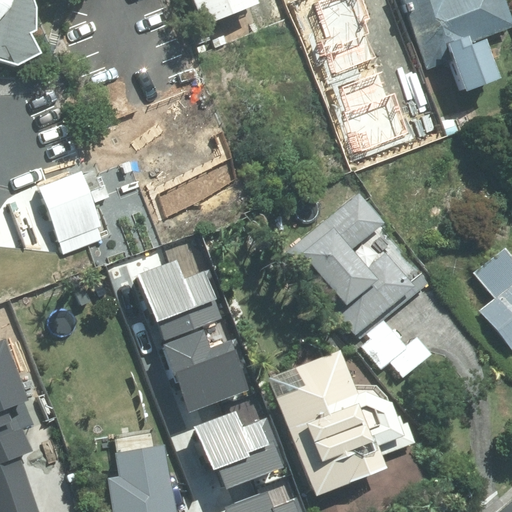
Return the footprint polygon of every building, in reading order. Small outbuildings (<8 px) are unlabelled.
[(0,0),(0,44),(25,0),(0,0)] [(244,0),(182,0),(193,26),(247,5),(244,0)] [(372,0),(292,0),(308,39),(378,12),(372,0)] [(394,0),(422,69),(439,62),(452,94),(486,81),(470,41),(505,27),(493,0),(394,0)] [(67,184),(19,204),(39,254),(88,234),(67,184)] [(351,195),(278,254),(373,370),(384,361),(397,378),(425,355),(411,338),(400,347),(378,320),(423,283),(351,195)] [(473,313),(504,351),(511,344),(511,268),(497,250),(468,274),(490,299),(473,313)] [(192,297),(138,327),(183,408),(206,395),(232,441),(263,424),(192,297)] [(0,419),(9,416),(25,448),(53,434),(37,401),(30,380),(22,383),(11,351),(0,354),(0,419)] [(330,351),(261,379),(308,496),(377,469),(373,458),(407,444),(399,423),(391,427),(375,385),(348,396),(330,351)] [(165,511),(154,448),(107,456),(111,479),(99,481),(104,511),(165,511)]
